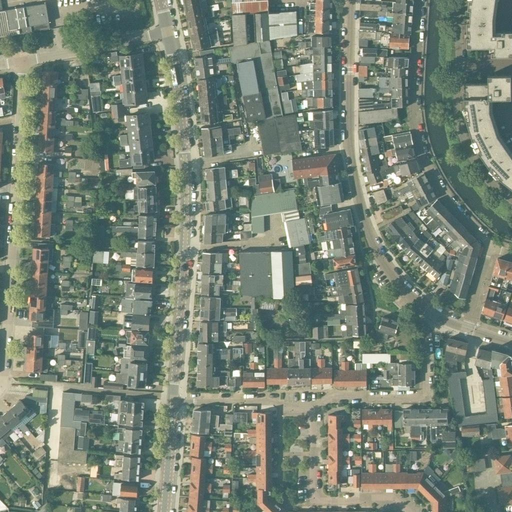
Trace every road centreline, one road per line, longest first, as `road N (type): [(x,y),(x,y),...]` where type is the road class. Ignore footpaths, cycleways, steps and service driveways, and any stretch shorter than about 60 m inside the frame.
road 1 (tertiary): [(173,395),(187,196),(166,30)]
road 2 (residential): [(425,309),(402,292),(377,254),(356,192),(350,0)]
road 3 (residential): [(0,388),(22,61)]
road 4 (residential): [(420,0),(420,143),(438,181),(490,244)]
road 5 (residential): [(314,401),(426,398),(425,309)]
road 6 (residential): [(173,395),(54,385),(49,454)]
road 7 (residential): [(409,511),(393,501),(323,497),(316,487),(314,401)]
road 8 (residential): [(511,200),(469,156),(458,121),(458,70)]
road 9 (residential): [(22,61),(166,30)]
road 10 (residential): [(172,402),(314,401)]
